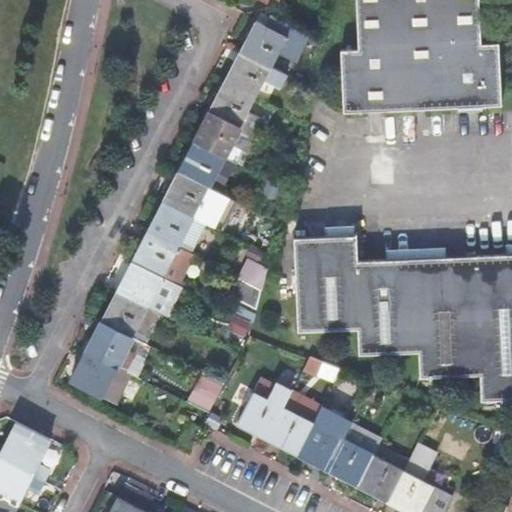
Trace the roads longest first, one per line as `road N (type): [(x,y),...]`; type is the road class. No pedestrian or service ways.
road 1 (residential): [(29,396),(218,23),(169,0)]
road 2 (residential): [(89,0),(55,149),(0,329)]
road 3 (residential): [(117,441),(253,511)]
